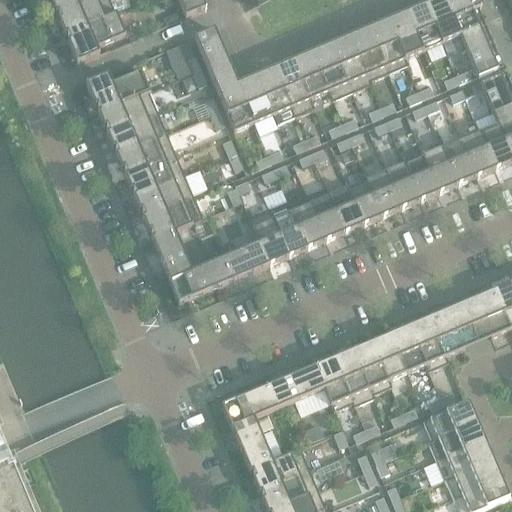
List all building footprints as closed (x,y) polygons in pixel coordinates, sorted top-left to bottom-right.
[(55,18),(97,0),(50,0),(52,2),(49,4),(55,18)] [(64,39),(116,17),(116,16),(115,16),(107,0),(97,0),(55,18),(56,19),(58,18),(61,23),(58,25),(64,39)] [(173,9),(169,0),(159,0),(165,13),(173,9)] [(206,14),(199,0),(175,0),(185,22),(206,14)] [(481,13),(475,0),(447,0),(444,1),(457,31),(477,23),(473,16),(481,13)] [(457,31),(444,1),(425,9),(442,48),(460,40),(457,31)] [(442,48),(425,9),(407,17),(423,56),(442,48)] [(96,51),(126,39),(116,17),(64,39),(64,40),(67,39),(70,44),(67,46),(76,68),(99,59),(96,51)] [(423,56),(407,17),(388,25),(407,70),(408,70),(405,63),(423,56)] [(498,73),(477,23),(457,31),(460,40),(477,81),(498,73)] [(407,70),(388,25),(369,33),(388,78),(407,70)] [(388,78),(369,33),(350,41),(371,89),(370,86),(388,78)] [(230,71),(214,34),(194,43),(210,80),(230,71)] [(371,89),(350,41),(331,49),(352,97),(371,89)] [(352,97),(331,49),(312,57),(333,106),(352,97)] [(333,106),(312,57),(293,65),(314,114),(310,104),(328,96),(332,106),(333,106)] [(201,74),(195,60),(187,63),(193,78),(201,74)] [(314,114),(293,65),(275,73),(295,122),(314,114)] [(254,128),(237,89),(230,71),(210,80),(234,136),(254,128)] [(295,122),(275,73),(256,81),(272,120),(290,112),(294,122),(295,122)] [(98,118),(150,96),(141,74),(111,86),(108,79),(85,89),(94,110),(97,109),(100,116),(97,117),(98,118)] [(207,89),(201,74),(193,78),(199,92),(207,89)] [(471,84),(467,75),(455,80),(459,89),(471,84)] [(511,140),(511,106),(500,78),(479,87),(497,128),(503,144),(511,140)] [(459,89),(455,80),(443,86),(447,94),(459,89)] [(272,120),(256,81),(237,89),(254,128),(272,120)] [(476,98),(473,90),(461,95),(464,103),(476,98)] [(433,100),(430,91),(418,96),(422,105),(433,100)] [(464,103),(461,95),(449,100),(452,108),(464,103)] [(106,139),(158,118),(149,97),(150,97),(150,96),(98,118),(103,132),(106,131),(109,137),(106,138),(106,139)] [(422,105),(418,96),(406,102),(409,110),(422,105)] [(219,116),(213,102),(204,106),(210,120),(219,116)] [(439,114),(435,105),(423,111),(427,119),(439,114)] [(396,116),(392,107),(380,112),(384,121),(396,116)] [(427,119),(423,111),(411,116),(415,124),(427,119)] [(384,121),(380,112),(368,118),(372,126),(384,121)] [(225,131),(219,116),(210,120),(217,134),(225,131)] [(115,160),(167,139),(158,118),(106,139),(112,153),(115,152),(118,158),(115,159),(115,160)] [(405,138),(397,121),(385,126),(389,135),(392,143),(405,138)] [(358,132),(354,123),(343,128),(346,137),(358,132)] [(389,135),(385,126),(373,131),(377,140),(389,135)] [(346,137),(343,128),(328,135),(331,143),(346,137)] [(511,167),(511,164),(503,144),(497,128),(479,136),(495,174),(511,167)] [(495,174),(479,136),(460,144),(477,182),(495,174)] [(363,146),(360,137),(347,142),(351,151),(363,146)] [(124,181),(175,160),(167,139),(115,160),(121,174),(124,173),(126,179),(124,180),(124,181)] [(320,148),(317,139),(305,144),(309,153),(320,148)] [(511,140),(503,144),(511,164),(511,140)] [(351,151),(347,142),(335,147),(339,156),(351,151)] [(237,158),(231,144),(222,148),(228,162),(237,158)] [(309,153),(305,144),(293,150),(296,158),(309,153)] [(477,182),(460,144),(441,151),(458,190),(477,182)] [(458,190),(441,151),(423,159),(439,198),(458,190)] [(325,161),(322,153),(310,158),(313,166),(325,161)] [(356,162),(352,154),(342,159),(345,167),(356,162)] [(283,164),(279,155),(267,160),(271,169),(283,164)] [(243,173),(237,158),(228,162),(234,176),(243,173)] [(313,166),(310,158),(298,163),(301,172),(313,166)] [(439,198),(423,159),(404,167),(420,206),(439,198)] [(133,202),(184,181),(175,160),(124,181),(130,195),(133,194),(135,200),(132,201),(133,202)] [(271,169),(267,160),(255,166),(259,174),(271,169)] [(420,206),(404,167),(385,175),(402,214),(420,206)] [(288,177),(284,169),(272,174),(276,182),(288,177)] [(276,182),(272,174),(260,179),(264,187),(276,182)] [(402,214),(385,175),(366,183),(383,222),(402,214)] [(142,223),(193,202),(184,181),(133,202),(139,216),(142,215),(144,221),(141,222),(142,223)] [(383,222),(366,183),(348,190),(365,230),(383,222)] [(250,193),(246,185),(234,190),(235,193),(238,198),(250,193)] [(365,230),(348,190),(330,198),(346,238),(365,230)] [(330,198),(327,191),(307,199),(310,206),(328,246),(346,238),(330,198)] [(241,205),(238,198),(235,193),(227,196),(232,209),(241,205)] [(203,224),(193,202),(142,223),(148,237),(151,236),(153,242),(150,243),(151,244),(174,235),(203,224)] [(328,246),(310,206),(292,214),(309,254),(328,246)] [(290,262),(269,212),(249,220),(260,246),(261,246),(271,269),(290,262)] [(309,254),(292,214),(274,222),(270,212),(269,212),(290,262),(309,254)] [(191,275),(174,235),(151,244),(168,285),(191,275)] [(271,269),(261,246),(260,246),(214,266),(224,289),(271,269)] [(224,289),(214,266),(191,275),(168,285),(178,309),(224,289)] [(511,287),(495,295),(511,335),(511,287)] [(511,335),(495,295),(474,303),(461,309),(428,323),(447,368),(448,368),(445,361),(478,347),(491,342),(510,334),(511,339),(511,335)] [(447,368),(428,323),(409,331),(428,376),(447,368)] [(428,376),(409,331),(390,339),(407,378),(424,370),(427,377),(428,376)] [(407,378),(390,339),(371,347),(391,392),(392,392),(389,385),(407,378)] [(391,392),(371,347),(353,355),(373,404),(374,403),(373,400),(391,392)] [(373,404),(353,355),(334,363),(355,412),(373,404)] [(355,412),(334,363),(315,371),(325,394),(324,395),(333,417),(352,409),(354,412),(355,412)] [(325,394),(315,371),(267,391),(277,414),(324,395),(325,394)] [(277,414),(267,391),(221,410),(231,434),(254,424),(277,414)] [(455,406),(451,397),(439,403),(443,411),(455,406)] [(443,411),(439,403),(427,408),(431,416),(443,411)] [(428,447),(477,427),(468,407),(423,426),(431,445),(427,446),(428,447)] [(417,422),(414,413),(402,418),(405,427),(417,422)] [(405,427),(402,418),(390,423),(393,432),(405,427)] [(266,420),(255,425),(260,436),(271,431),(266,420)] [(272,466),(254,424),(231,434),(249,476),(272,466)] [(436,466),(484,445),(477,427),(428,447),(436,466)] [(380,438),(376,429),(364,434),(368,443),(380,438)] [(323,442),(318,430),(303,436),(308,448),(323,442)] [(368,443),(364,434),(352,439),(356,448),(364,445),(368,443)] [(348,450),(342,436),(333,439),(339,454),(348,450)] [(444,485),(492,464),(484,445),(436,466),(444,485)] [(0,511),(27,511),(0,446),(0,511)] [(384,466),(379,453),(370,457),(376,470),(384,466)] [(258,497),(309,475),(300,454),(272,466),(249,476),(250,477),(253,476),(255,482),(252,483),(258,497)] [(371,474),(365,459),(357,463),(363,477),(371,474)] [(500,483),(492,464),(444,485),(444,486),(454,482),(462,499),(500,483)] [(389,478),(384,466),(376,470),(381,481),(389,478)] [(377,488),(371,474),(363,477),(369,492),(377,488)] [(264,511),(280,511),(318,496),(309,475),(258,497),(259,498),(261,497),(264,503),(261,504),(264,511)] [(486,511),(509,503),(500,483),(462,499),(467,511),(486,511)] [(400,503),(395,491),(386,495),(392,507),(400,503)] [(324,511),(318,496),(280,511),(324,511)] [(387,511),(383,501),(375,505),(376,509),(377,511),(387,511)] [(403,511),(400,503),(392,507),(393,511),(403,511)]
